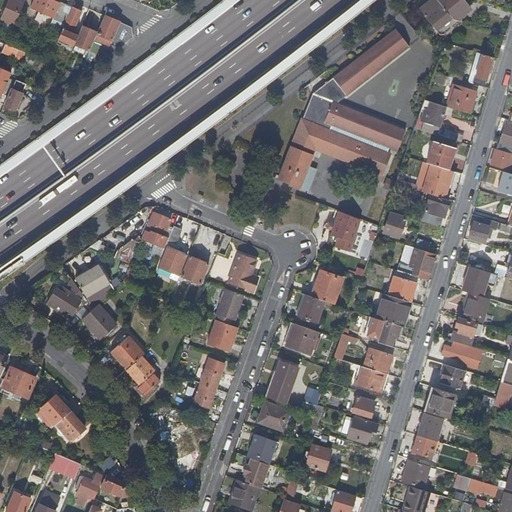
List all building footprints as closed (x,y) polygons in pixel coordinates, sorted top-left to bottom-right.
[(10,0),(1,22),(14,28),(20,14),(22,8),(25,2),(19,0),(10,0)] [(72,9),(49,0),(35,0),(31,10),(39,13),(45,15),(65,24),(72,9)] [(448,15),(434,0),(432,0),(418,12),(432,28),(448,15)] [(450,18),(452,21),(468,8),(460,0),(434,0),(448,15),(450,18)] [(22,8),(20,14),(25,16),(28,10),(22,8)] [(81,12),(72,8),(72,9),(65,24),(59,40),(60,41),(74,46),(78,36),(72,34),(81,12)] [(45,15),(39,13),(35,21),(42,23),(45,15)] [(450,18),(448,15),(432,28),(434,32),(450,18)] [(98,33),(97,35),(112,42),(120,23),(105,17),(98,33)] [(112,42),(111,44),(116,50),(132,38),(131,27),(120,23),(112,42)] [(41,29),(34,26),(31,32),(39,35),(41,29)] [(78,36),(74,46),(89,53),(94,42),(97,35),(98,33),(82,26),(78,36)] [(393,31),(311,96),(336,105),(407,48),(393,31)] [(112,42),(97,35),(94,42),(109,48),(111,44),(112,42)] [(74,46),(60,41),(59,44),(66,47),(65,49),(71,52),(74,46)] [(20,51),(6,45),(3,53),(22,61),(25,53),(20,51)] [(36,57),(49,63),(52,56),(38,51),(36,57)] [(472,85),(481,55),(480,55),(475,53),(465,83),(472,85)] [(481,55),(472,85),(483,88),(492,59),(481,55)] [(10,74),(0,69),(0,97),(2,93),(10,74)] [(446,77),(434,73),(430,83),(443,87),(446,77)] [(443,87),(450,89),(451,85),(456,87),(458,81),(446,77),(443,87)] [(16,80),(12,90),(22,94),(26,85),(16,80)] [(450,89),(444,108),(448,109),(469,116),(476,93),(456,87),(451,85),(450,89)] [(12,90),(5,107),(15,111),(22,94),(12,90)] [(156,156),(163,165),(241,104),(234,95),(156,156)] [(336,105),(311,96),(302,121),(387,154),(389,149),(397,152),(404,131),(336,105)] [(444,108),(430,104),(428,111),(424,110),(420,122),(442,128),(448,109),(444,108)] [(387,154),(302,121),(279,181),(310,193),(318,172),(308,167),(315,150),(382,177),(390,155),(387,154)] [(511,128),(505,126),(499,143),(511,146),(511,128)] [(451,133),(449,141),(460,144),(462,137),(451,133)] [(432,143),(425,164),(428,165),(447,170),(453,149),(432,143)] [(511,149),(496,145),(489,167),(509,172),(511,160),(511,149)] [(447,170),(428,165),(420,193),(427,195),(442,199),(450,171),(447,170)] [(511,176),(503,173),(496,193),(511,197),(511,176)] [(442,199),(427,195),(421,215),(428,217),(426,224),(439,228),(444,211),(445,211),(448,201),(442,199)] [(360,222),(339,213),(331,236),(338,238),(335,248),(349,253),(360,222)] [(405,218),(390,213),(387,224),(384,233),(399,238),(405,218)] [(142,238),(141,240),(156,246),(164,250),(168,240),(163,238),(168,227),(170,221),(154,214),(150,223),(153,225),(149,234),(144,232),(142,238)] [(508,227),(483,219),(481,226),(473,224),(468,239),(484,244),(488,229),(508,234),(510,227),(508,227)] [(163,238),(168,240),(173,230),(168,227),(163,238)] [(180,229),(174,227),(173,230),(168,240),(174,242),(180,229)] [(141,240),(142,238),(139,237),(119,252),(116,259),(130,265),(141,240)] [(415,240),(412,248),(413,249),(427,253),(429,245),(415,240)] [(464,242),(462,249),(478,253),(480,247),(464,242)] [(164,250),(156,246),(152,256),(160,260),(164,250)] [(396,271),(405,273),(413,249),(412,248),(404,246),(396,271)] [(187,256),(168,248),(159,269),(178,277),(187,256)] [(427,253),(413,249),(405,273),(417,277),(426,280),(434,255),(427,253)] [(238,254),(226,283),(252,293),(258,278),(250,275),(256,261),(238,254)] [(210,265),(190,257),(181,277),(201,286),(210,265)] [(85,299),(93,310),(99,304),(114,291),(99,266),(76,280),(86,298),(85,299)] [(356,275),(365,276),(366,269),(358,267),(356,275)] [(488,273),(468,267),(461,290),(481,296),(488,273)] [(137,271),(129,268),(123,282),(131,285),(137,271)] [(387,296),(409,302),(417,277),(405,273),(396,271),(395,270),(387,296)] [(320,272),(312,297),(325,302),(333,305),(342,280),(320,272)] [(499,304),(511,307),(511,281),(507,280),(506,285),(503,285),(499,300),(501,300),(499,304)] [(55,288),(45,304),(69,319),(80,302),(76,294),(69,290),(66,295),(55,288)] [(226,290),(215,320),(216,320),(230,325),(231,322),(235,321),(244,296),(226,290)] [(401,327),(409,302),(387,296),(384,294),(376,319),(384,322),(399,326),(401,327)] [(467,304),(462,319),(481,325),(489,301),(468,294),(465,303),(467,304)] [(312,297),(306,295),(298,316),(318,323),(325,302),(312,297)] [(93,310),(83,319),(100,339),(117,325),(99,304),(93,310)] [(376,319),(369,317),(364,335),(378,340),(384,322),(376,319)] [(230,325),(216,320),(207,345),(229,352),(237,328),(230,325)] [(476,326),(457,320),(454,330),(458,331),(457,334),(472,339),(473,336),(476,326)] [(399,326),(384,322),(378,340),(377,343),(389,347),(392,338),(395,340),(399,326)] [(317,333),(293,324),(284,348),(308,357),(317,333)] [(482,328),(476,326),(473,336),(479,338),(482,328)] [(472,339),(457,334),(453,333),(451,341),(469,347),(472,339)] [(339,341),(333,359),(339,361),(347,337),(341,335),(339,341)] [(110,353),(126,371),(141,357),(144,354),(127,337),(110,353)] [(471,349),(450,343),(448,349),(444,348),(441,356),(456,361),(464,363),(475,367),(477,359),(469,356),(471,349)] [(169,362),(175,364),(180,350),(174,348),(169,362)] [(364,368),(385,375),(390,358),(369,352),(364,368)] [(0,377),(1,378),(9,360),(0,355),(0,377)] [(126,371),(125,371),(138,386),(153,372),(141,357),(126,371)] [(395,359),(390,358),(385,375),(390,376),(395,359)] [(209,359),(200,384),(216,389),(224,364),(209,359)] [(501,373),(505,362),(495,359),(491,370),(501,373)] [(501,373),(498,383),(511,387),(511,361),(505,360),(505,362),(501,373)] [(282,402),(294,367),(277,362),(265,397),(282,402)] [(465,373),(445,366),(440,385),(459,391),(465,373)] [(379,393),(385,375),(364,368),(361,367),(356,386),(379,393)] [(37,382),(11,370),(3,390),(28,402),(37,382)] [(511,387),(498,383),(497,388),(506,390),(510,391),(511,387)] [(216,389),(200,384),(193,403),(209,408),(216,389)] [(495,395),(494,397),(503,400),(506,390),(497,388),(495,395)] [(453,396),(430,389),(423,412),(424,412),(434,415),(446,419),(453,396)] [(486,404),(491,406),(494,397),(495,395),(489,393),(486,404)] [(357,396),(351,412),(370,418),(373,409),(370,408),(373,401),(357,396)] [(491,406),(491,408),(504,411),(507,401),(503,400),(494,397),(491,406)] [(37,412),(52,428),(67,414),(53,398),(37,412)] [(300,409),(314,414),(316,407),(303,402),(300,409)] [(290,412),(264,403),(257,422),(283,431),(290,412)] [(313,415),(308,429),(314,431),(323,406),(317,404),(316,407),(314,414),(313,415)] [(67,414),(52,428),(60,437),(64,433),(71,441),(84,429),(70,412),(67,414)] [(433,419),(422,416),(416,437),(435,442),(441,444),(444,434),(430,429),(433,419)] [(376,424),(363,420),(361,426),(352,423),(347,437),(366,444),(370,433),(373,434),(376,424)] [(185,424),(167,433),(177,455),(179,458),(176,459),(183,474),(190,471),(194,462),(193,454),(198,452),(185,424)] [(255,434),(247,457),(250,458),(269,465),(277,442),(255,434)] [(435,442),(416,437),(411,454),(429,459),(435,442)] [(42,439),(38,447),(50,452),(53,443),(42,439)] [(38,447),(30,443),(28,449),(53,460),(55,454),(50,452),(38,447)] [(330,451),(311,445),(305,466),(324,472),(330,451)] [(55,454),(53,460),(78,470),(81,465),(69,459),(55,454)] [(477,455),(473,469),(479,471),(483,457),(477,455)] [(111,456),(99,465),(105,472),(116,463),(111,456)] [(269,465),(250,458),(247,465),(245,464),(242,474),(244,475),(242,482),(258,487),(261,488),(269,465)] [(429,467),(408,461),(401,482),(422,489),(424,483),(426,484),(428,478),(426,477),(429,467)] [(494,481),(492,487),(497,488),(511,492),(511,465),(506,484),(494,481)] [(49,469),(43,484),(61,491),(67,477),(49,469)] [(473,469),(470,480),(476,482),(479,471),(473,469)] [(466,493),(470,480),(455,475),(451,488),(466,493)] [(107,476),(101,489),(120,497),(126,484),(107,476)] [(284,496),(283,500),(287,501),(291,502),(300,479),(291,476),(284,496)] [(89,498),(94,501),(102,480),(95,477),(92,484),(82,480),(77,493),(80,495),(77,503),(86,506),(89,498)] [(242,482),(236,480),(234,488),(235,489),(230,503),(251,510),(258,487),(242,482)] [(476,482),(470,480),(466,493),(478,497),(480,493),(494,497),(497,488),(492,487),(476,482)] [(422,511),(430,493),(407,487),(399,511),(403,511),(422,511)] [(15,493),(6,511),(25,511),(31,500),(15,493)] [(336,494),(329,511),(349,511),(354,500),(336,494)] [(498,511),(511,511),(511,496),(504,495),(498,511)] [(460,511),(463,504),(438,497),(435,509),(434,511),(437,511),(444,511),(446,510),(451,511),(452,511),(460,511)] [(465,498),(463,504),(470,506),(480,509),(482,503),(465,498)] [(291,502),(287,501),(285,508),(283,508),(281,511),(297,511),(300,505),(291,502)]
